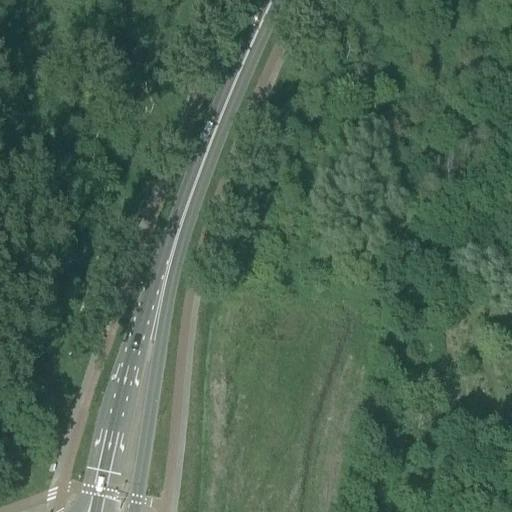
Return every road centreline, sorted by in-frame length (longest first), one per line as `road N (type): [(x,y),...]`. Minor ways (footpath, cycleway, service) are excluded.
road 1 (secondary): [(173,241),(117,396),(93,511)]
road 2 (secondary): [(133,511),(173,241)]
road 3 (secondary): [(173,241),(274,0)]
